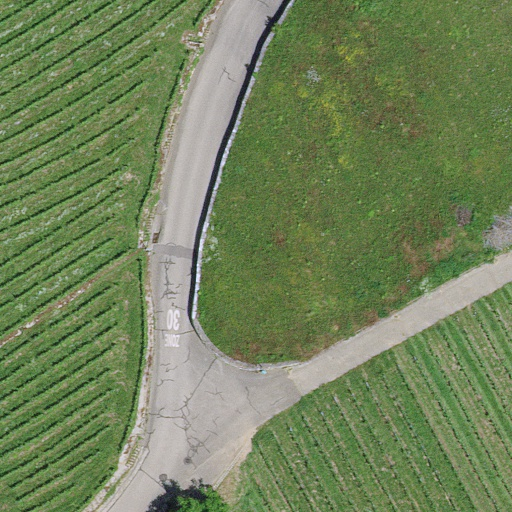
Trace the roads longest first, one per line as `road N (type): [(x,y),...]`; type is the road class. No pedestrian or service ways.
road 1 (unclassified): [(123,511),(163,459),(206,86),(256,0)]
road 2 (track): [(511,264),(163,459)]
